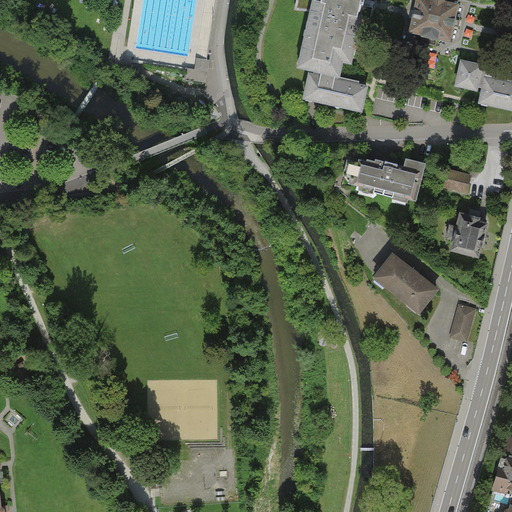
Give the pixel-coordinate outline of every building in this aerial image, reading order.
[(314,0),(300,71),(310,73),(304,102),(316,104),(328,107),(364,115),(370,86),(343,80),(346,65),(355,67),(369,0),(314,0)] [(416,0),(410,36),(452,44),(459,6),(429,0),(416,0)] [(482,66),(462,61),(457,85),(483,91),(480,102),(511,108),(511,84),(511,80),(495,76),(496,71),(482,68),(482,66)] [(416,200),(425,165),(405,160),(402,172),(345,157),(339,180),(416,200)] [(470,177),(448,171),(445,186),(467,191),(470,177)] [(454,239),(452,249),(478,256),(487,223),(478,221),(479,218),(461,213),(458,226),(451,225),(447,238),(454,239)] [(440,290),(394,255),(374,281),(420,316),(440,290)] [(476,309),(459,304),(450,338),(467,343),(476,309)] [(502,458),(498,469),(501,469),(497,481),(499,481),(496,492),(508,496),(511,487),(511,438),(509,437),(502,458)] [(150,480),(151,489),(160,488),(159,472),(150,472),(150,480)]
